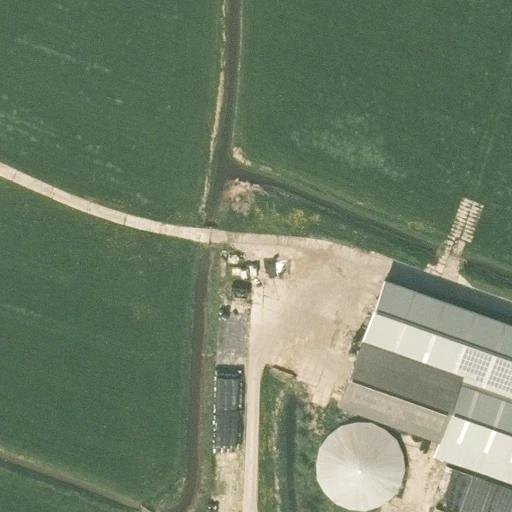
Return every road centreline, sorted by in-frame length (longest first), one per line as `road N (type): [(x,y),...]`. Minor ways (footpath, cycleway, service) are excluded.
road 1 (track): [(511,314),(357,257),(290,244),(282,315),(254,369),(246,511)]
road 2 (track): [(0,169),(145,225),(290,244)]
